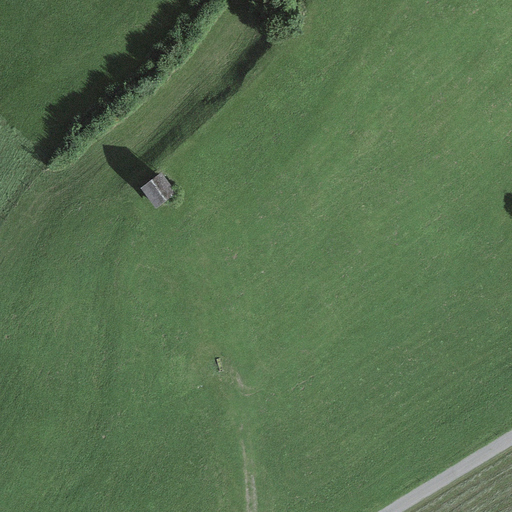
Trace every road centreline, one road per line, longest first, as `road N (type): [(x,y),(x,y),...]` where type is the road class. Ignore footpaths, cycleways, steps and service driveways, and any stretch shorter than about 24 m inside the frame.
road 1 (track): [(251,511),(228,363)]
road 2 (unclassified): [(511,435),(389,511)]
